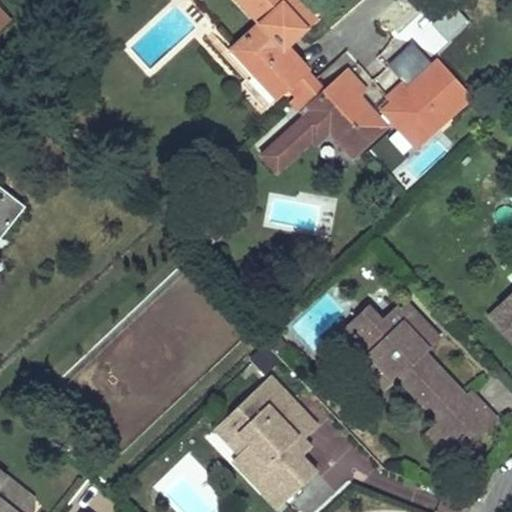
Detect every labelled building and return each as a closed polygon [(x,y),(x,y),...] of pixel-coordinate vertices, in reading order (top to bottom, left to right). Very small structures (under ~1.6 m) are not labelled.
[(238,0),(262,25),(226,57),(245,80),(241,84),(266,111),(290,87),(307,71),(287,47),(306,30),(284,6),(290,0),(238,0)] [(295,0),(290,0),(284,6),(306,30),(315,21),(295,0)] [(0,31),(11,21),(0,9),(0,31)] [(384,112),(416,147),(469,98),(437,63),(407,91),(393,103),(384,112)] [(307,71),(290,87),(299,95),(292,101),(294,104),(317,81),(307,71)] [(348,71),(340,78),(358,97),(366,89),(348,71)] [(358,97),(340,78),(326,90),(309,107),(311,109),(354,156),(386,128),(358,97)] [(326,90),(317,81),(294,104),(304,114),(311,109),(309,107),(326,90)] [(387,97),(393,103),(407,91),(401,84),(387,97)] [(0,270),(0,269),(0,241),(27,212),(0,189),(0,270)] [(511,223),(511,203),(492,209),(496,228),(511,223)] [(511,295),(500,308),(511,320),(511,295)] [(368,308),(345,331),(370,357),(394,382),(435,425),(426,434),(449,458),(474,435),(466,425),(486,407),(472,391),(465,398),(423,354),(440,339),(404,302),(383,323),(368,308)] [(511,320),(500,308),(489,318),(511,342),(511,320)] [(285,344),(274,332),(264,342),(275,353),(285,344)] [(370,357),(360,366),(385,391),(394,382),(370,357)] [(249,446),(239,455),(257,474),(248,481),(276,511),(316,474),(300,458),(290,447),(298,439),(279,420),(296,405),(271,377),(226,419),(249,446)] [(290,447),(300,458),(310,448),(304,441),(318,428),(296,405),(279,420),(298,439),(290,447)] [(466,425),(474,435),(477,438),(498,420),(486,407),(466,425)] [(249,446),(226,419),(215,429),(239,455),(249,446)] [(239,455),(231,462),(248,481),(257,474),(239,455)] [(0,511),(15,511),(0,499),(0,478),(3,475),(0,472),(0,511)] [(3,475),(0,478),(0,499),(15,511),(30,511),(38,503),(3,475)]
